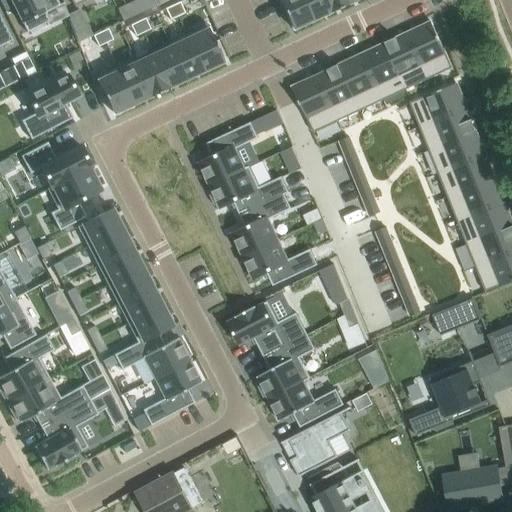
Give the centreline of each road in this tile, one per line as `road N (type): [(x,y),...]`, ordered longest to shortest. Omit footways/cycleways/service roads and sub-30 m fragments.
road 1 (residential): [(246,416),(115,165),(113,142),(406,0)]
road 2 (residential): [(246,416),(65,511)]
